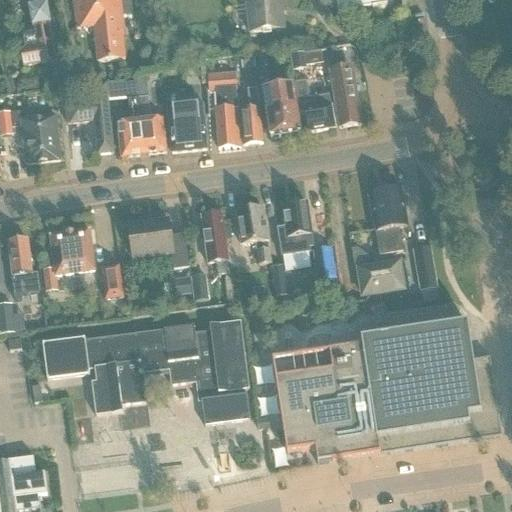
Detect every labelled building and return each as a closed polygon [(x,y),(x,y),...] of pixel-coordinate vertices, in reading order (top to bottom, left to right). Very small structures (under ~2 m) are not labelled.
[(98,64),(125,61),(123,36),(124,36),(123,17),(133,16),(131,0),(74,0),(77,29),(94,28),(98,64)] [(246,0),(250,35),(284,31),(281,4),(284,4),(283,0),(246,0)] [(337,0),(340,16),(398,7),(397,0),(337,0)] [(38,47),(21,49),(24,67),(41,64),(41,65),(56,62),(47,7),(32,9),(38,47)] [(340,71),(337,49),(326,50),(330,73),(340,71)] [(360,125),(352,69),(340,71),(330,73),(338,128),(360,125)] [(219,150),(241,148),(238,109),(233,109),(232,92),(236,92),(235,75),(209,78),(210,94),(218,93),(219,100),(216,101),(217,110),(215,110),(219,150)] [(294,84),(303,135),(335,130),(330,97),(309,101),(306,82),(294,84)] [(144,157),(139,100),(137,83),(122,85),(123,99),(128,102),(131,126),(118,127),(122,160),(144,157)] [(90,89),(92,103),(94,124),(98,157),(113,155),(106,87),(90,89)] [(263,145),(263,142),(257,90),(248,91),(250,111),(241,112),(245,147),(263,145)] [(263,95),(271,140),(285,138),(288,143),(297,141),(300,136),(301,135),(293,90),(263,95)] [(144,157),(167,154),(163,122),(151,123),(148,99),(139,100),(144,157)] [(94,124),(92,103),(65,106),(67,126),(94,124)] [(167,110),(172,155),(207,151),(202,107),(167,110)] [(57,134),(55,118),(22,122),(21,113),(0,115),(0,133),(1,138),(12,137),(11,130),(22,128),(26,165),(60,161),(57,134)] [(408,229),(402,191),(369,196),(379,258),(403,254),(399,230),(408,229)] [(313,249),(306,204),(283,208),(286,228),(278,230),(282,258),(310,253),(310,249),(313,249)] [(271,265),(263,210),(237,214),(242,248),(256,246),(259,267),(271,265)] [(230,275),(221,216),(202,218),(208,265),(216,264),(218,277),(230,275)] [(168,222),(129,228),(133,262),(171,257),(174,272),(190,270),(185,236),(170,238),(168,222)] [(95,271),(90,233),(50,239),(53,261),(55,261),(57,271),(55,271),(55,270),(43,272),(46,294),(58,292),(56,276),(95,271)] [(32,276),(28,242),(8,245),(13,279),(12,279),(15,303),(21,302),(21,296),(29,295),(26,277),(32,276)] [(438,290),(431,248),(412,251),(419,293),(438,290)] [(338,279),(333,249),(313,252),(317,283),(338,279)] [(399,264),(359,271),(363,297),(403,291),(399,264)] [(282,267),(271,269),(274,289),(285,288),(282,267)] [(123,300),(118,268),(101,270),(105,302),(123,300)] [(206,277),(191,279),(194,303),(209,301),(206,277)] [(11,306),(0,306),(0,336),(15,335),(11,306)] [(455,327),(452,308),(370,320),(373,339),(361,341),(362,349),(272,363),(287,456),(315,452),(317,466),(332,464),(332,465),(502,439),(490,361),(473,362),(467,325),(455,327)] [(206,425),(253,419),(241,324),(208,328),(209,334),(195,336),(194,327),(164,331),(164,333),(85,343),(85,341),(42,347),(47,383),(89,377),(89,372),(95,371),(97,384),(92,385),(96,418),(124,415),(123,408),(148,405),(144,376),(169,373),(171,388),(201,385),(206,425)] [(0,465),(0,511),(29,511),(41,510),(39,497),(48,496),(45,476),(37,477),(34,459),(8,462),(9,464),(0,465)]
